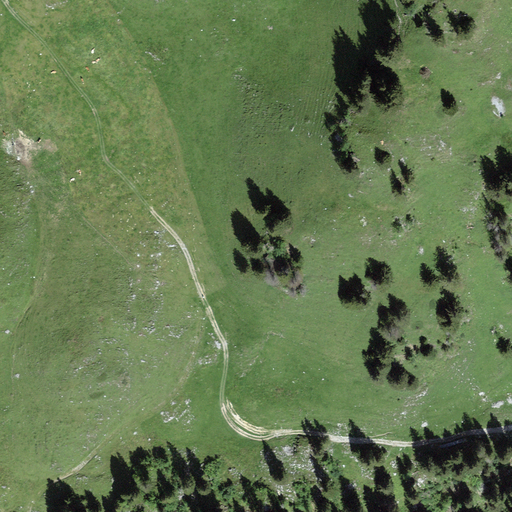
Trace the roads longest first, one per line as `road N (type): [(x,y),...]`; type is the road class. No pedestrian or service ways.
road 1 (track): [(511,427),(410,447),(246,428),(227,412),(222,339),(199,307)]
road 2 (track): [(199,307),(183,250),(3,0)]
road 3 (track): [(29,511),(40,488),(74,472),(161,405),(183,377),(199,307)]
